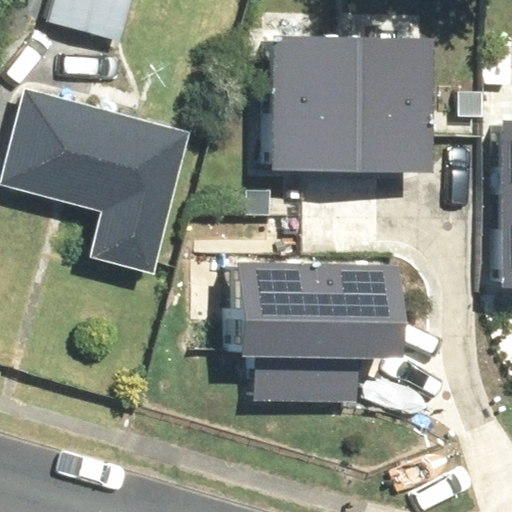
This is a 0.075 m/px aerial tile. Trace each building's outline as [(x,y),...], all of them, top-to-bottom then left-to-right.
[(128,0),(37,0),(32,17),(114,44),(128,0)] [(253,24),(251,160),(421,163),(423,26),(253,24)] [(137,280),(176,135),(10,92),(0,130),(0,196),(85,218),(73,263),(137,280)] [(511,114),(484,114),(478,285),(511,285),(511,114)] [(227,256),(223,347),(247,348),(245,391),(354,395),(356,349),(383,350),(386,262),(227,256)]
